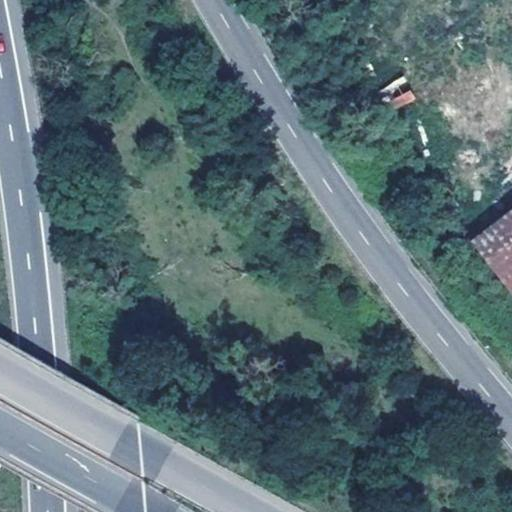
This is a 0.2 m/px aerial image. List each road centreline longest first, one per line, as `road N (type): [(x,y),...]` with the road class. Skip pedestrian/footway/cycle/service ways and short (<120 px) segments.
road 1 (motorway): [(511,427),(321,185),(207,0)]
road 2 (motorway): [(50,511),(35,309),(0,69)]
road 3 (motorway): [(241,511),(0,371)]
road 4 (motorway): [(0,429),(144,511)]
